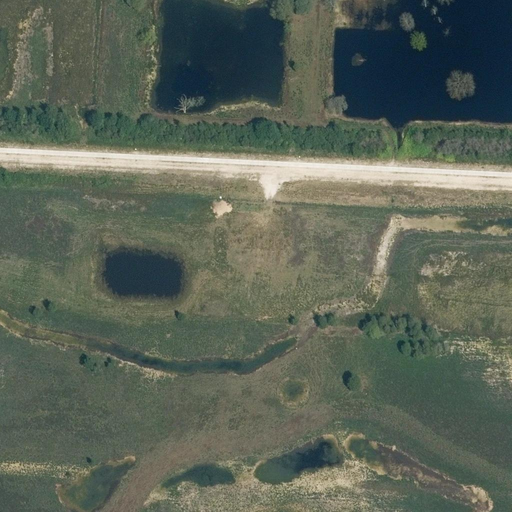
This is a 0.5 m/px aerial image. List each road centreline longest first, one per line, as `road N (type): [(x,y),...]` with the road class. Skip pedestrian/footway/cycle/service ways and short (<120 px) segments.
road 1 (track): [(390,175),(0,157)]
road 2 (track): [(511,182),(390,175)]
